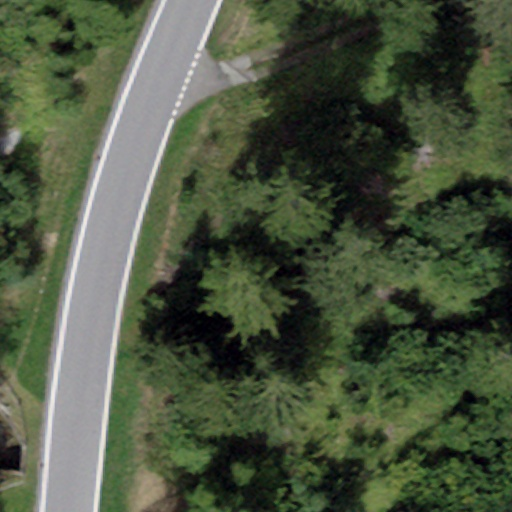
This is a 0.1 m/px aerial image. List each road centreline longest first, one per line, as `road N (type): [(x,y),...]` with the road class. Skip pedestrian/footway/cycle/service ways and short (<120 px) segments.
road 1 (unclassified): [(70,511),(105,250),(192,0)]
road 2 (track): [(156,86),(241,67),(410,0)]
